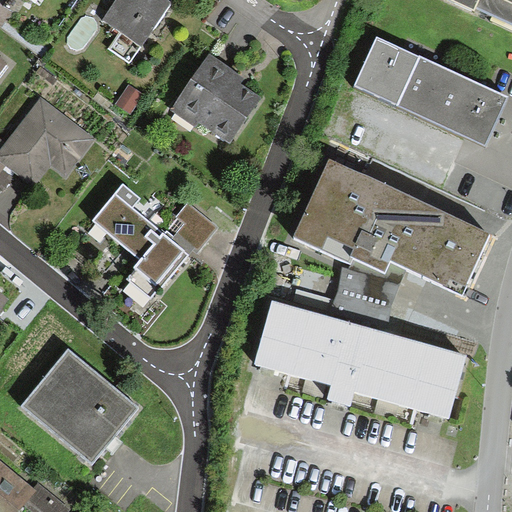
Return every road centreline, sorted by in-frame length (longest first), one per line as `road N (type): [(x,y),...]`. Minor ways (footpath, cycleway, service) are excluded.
road 1 (residential): [(187,382),(326,44)]
road 2 (residential): [(0,239),(159,369),(187,382)]
road 3 (residential): [(490,511),(511,337)]
road 4 (residential): [(189,511),(197,443),(187,382)]
